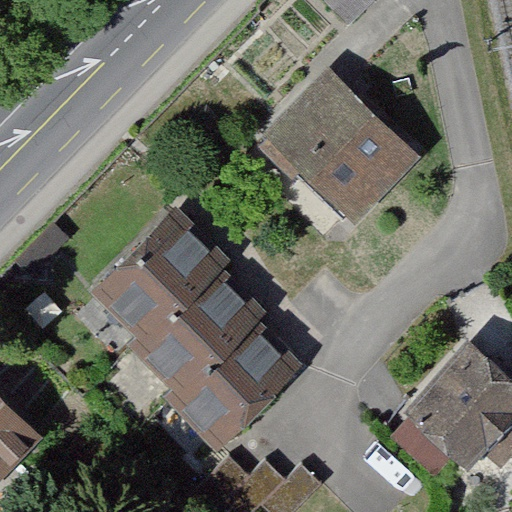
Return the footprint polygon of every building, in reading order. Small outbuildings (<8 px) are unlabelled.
[(328,0),(357,29),(387,0),(328,0)] [(338,76),(276,140),(362,223),(424,159),(338,76)] [(100,295),(149,345),(227,270),(234,263),(185,212),(100,295)] [(141,353),(183,397),(262,321),(269,313),(227,270),(149,345),(141,353)] [(183,397),(176,404),(221,450),(307,367),(262,321),(183,397)] [(511,425),(511,375),(479,345),(418,413),(476,465),(511,425)] [(0,391),(0,484),(47,439),(0,391)] [(147,475),(100,431),(86,446),(134,490),(147,475)] [(237,461),(196,502),(206,511),(225,511),(233,504),(240,511),(265,511),(269,509),(272,511),(305,511),(329,489),(309,470),(293,486),(273,466),(257,481),(237,461)]
